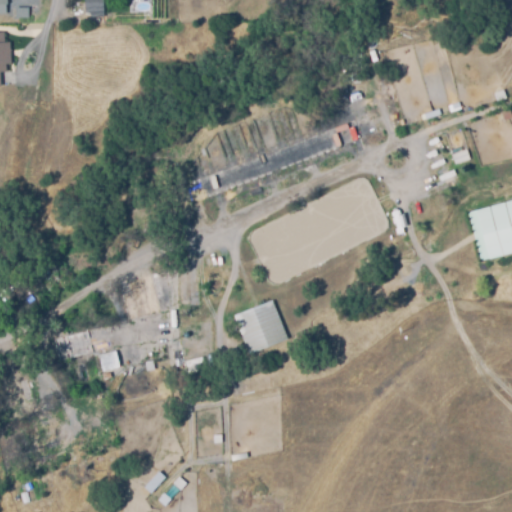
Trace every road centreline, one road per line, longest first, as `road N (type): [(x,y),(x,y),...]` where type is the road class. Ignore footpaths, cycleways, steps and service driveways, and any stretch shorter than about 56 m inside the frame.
road 1 (residential): [(0,338),(164,249),(146,213)]
road 2 (track): [(0,215),(146,213)]
